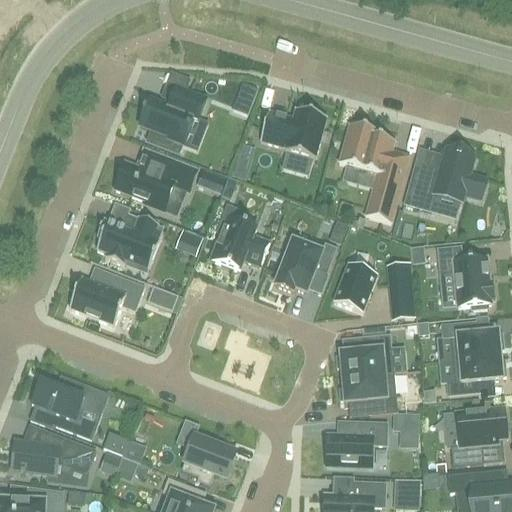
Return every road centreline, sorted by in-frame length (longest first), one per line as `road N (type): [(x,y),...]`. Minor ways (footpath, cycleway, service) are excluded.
road 1 (residential): [(285,429),(314,360),(305,334),(213,298),(190,306),(162,378)]
road 2 (residential): [(15,325),(113,60)]
road 3 (residential): [(511,123),(278,61)]
road 4 (tertiary): [(285,0),(511,62)]
road 5 (tertiary): [(0,145),(43,55),(112,0)]
road 6 (residential): [(162,378),(15,325)]
road 7 (residential): [(285,429),(162,378)]
